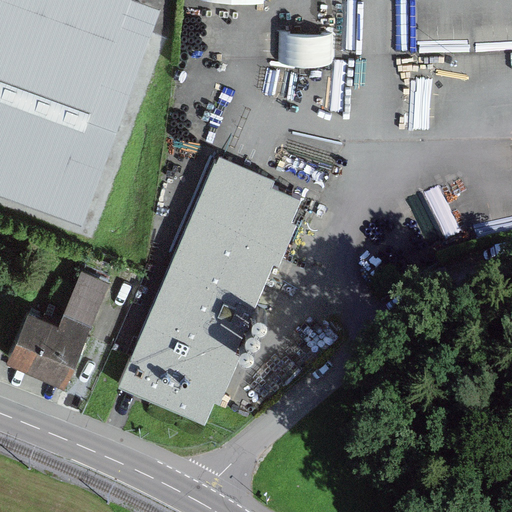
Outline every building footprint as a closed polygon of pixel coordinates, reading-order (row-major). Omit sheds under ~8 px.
[(160,0),(0,0),(0,186),(84,217),(162,1),(160,0)] [(334,32),(280,31),(279,59),(333,60),(334,32)] [(273,182),(276,175),(220,151),(120,382),(204,419),(214,396),(219,398),(240,351),(235,348),(274,258),(279,260),(297,220),(291,217),(300,194),(273,182)] [(438,186),(412,200),(434,239),(460,225),(438,186)] [(480,234),(511,228),(511,208),(477,214),(480,234)] [(81,267),(58,320),(87,332),(110,280),(81,267)] [(259,319),(262,319),(264,318),(266,316),(267,314),(268,312),(268,309),(267,307),(265,306),(263,304),(261,304),(259,304),(257,305),(255,307),(254,309),(253,311),(254,314),(255,316),(257,318),(259,319)] [(58,320),(28,306),(6,356),(65,382),(87,332),(58,320)] [(252,333),(255,333),(257,332),(259,331),(261,329),(261,326),(261,324),(260,322),(259,320),(257,319),(254,318),(252,319),(250,320),(248,321),(247,323),(247,326),(247,328),(248,330),(250,332),(252,333)] [(246,348),(249,348),(251,348),(253,346),(255,344),(255,342),(255,339),(254,337),(253,335),(251,334),(248,334),(246,334),(244,335),(242,337),(241,339),(241,341),(241,344),(242,346),(244,347),(246,348)]
